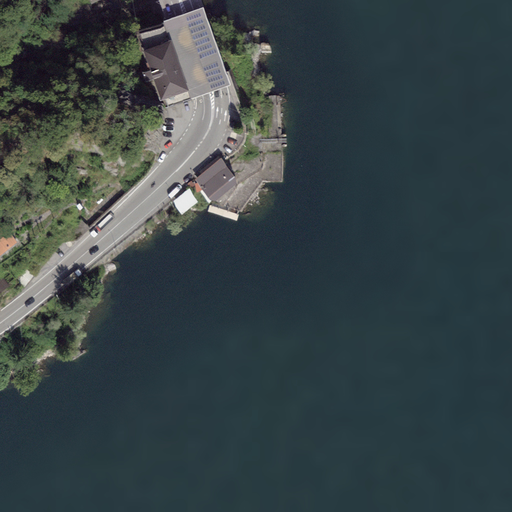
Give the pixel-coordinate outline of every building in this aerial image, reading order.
[(204,4),(166,17),(192,92),(229,79),(204,4)] [(171,34),(140,44),(158,101),(190,91),(171,34)] [(222,155),(196,176),(213,197),(239,177),(222,155)] [(198,184),(180,197),(188,208),(206,195),(198,184)] [(90,228),(81,219),(66,234),(76,243),(90,228)] [(6,221),(0,226),(0,250),(4,255),(21,238),(6,221)] [(0,312),(9,305),(0,297),(0,290),(14,281),(3,273),(0,275),(0,312)]
